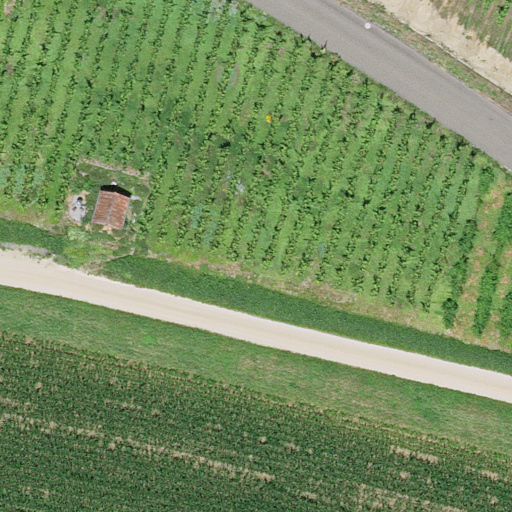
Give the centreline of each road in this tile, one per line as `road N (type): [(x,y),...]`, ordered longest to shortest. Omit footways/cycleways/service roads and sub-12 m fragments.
road 1 (track): [(0,276),(229,320),(511,393)]
road 2 (unclassified): [(511,148),(286,0)]
